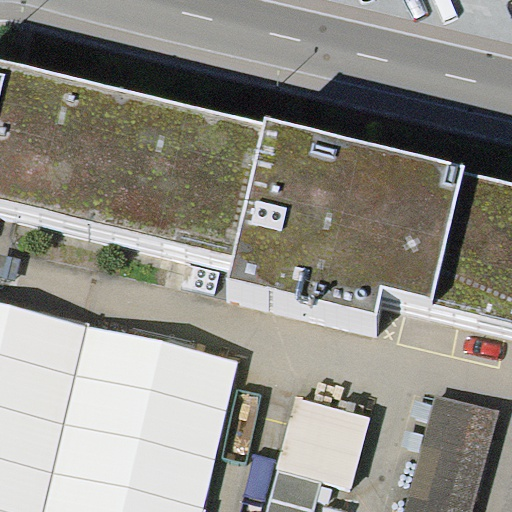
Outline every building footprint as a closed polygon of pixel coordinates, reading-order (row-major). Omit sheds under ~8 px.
[(511,183),(464,172),(465,165),(267,115),(265,123),(0,59),(0,197),(24,203),(234,253),(229,273),(376,308),(383,279),(438,292),(436,301),(511,319),(511,183)] [(203,511),(238,361),(0,306),(0,511),(203,511)] [(471,511),(500,410),(436,394),(404,511),(471,511)] [(370,419),(296,398),(276,469),(280,470),(321,482),(350,490),(370,419)] [(312,511),(321,482),(280,470),(267,511),(312,511)]
